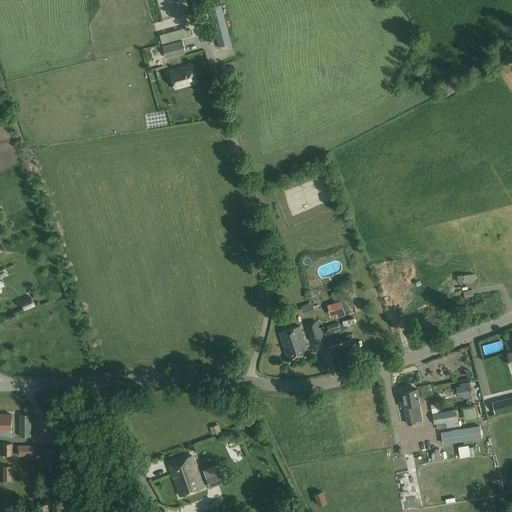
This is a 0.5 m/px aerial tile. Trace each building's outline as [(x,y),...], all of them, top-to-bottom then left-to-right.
[(221,4),(208,8),(219,47),(231,43),(221,4)] [(190,29),(178,33),(180,39),(191,35),(190,29)] [(174,40),(172,34),(160,38),(162,43),(174,40)] [(166,58),(172,56),(185,53),(182,41),(163,46),(166,58)] [(175,88),(196,82),(191,65),(170,71),(175,88)] [(474,284),(473,272),(453,273),(454,285),(474,284)] [(20,304),(24,312),(35,307),(31,299),(20,304)] [(331,304),(336,317),(345,315),(341,301),(331,304)] [(301,307),(303,313),(315,308),(313,303),(301,307)] [(323,337),(318,320),(305,324),(310,341),(323,337)] [(288,358),(308,352),(299,326),(279,332),(288,358)] [(354,344),(351,333),(327,341),(331,351),(354,344)] [(343,358),(341,349),(335,351),(338,360),(343,358)] [(482,374),(501,368),(499,360),(479,366),(482,374)] [(472,397),(469,381),(460,383),(460,386),(456,386),(458,397),(462,396),(463,398),(472,397)] [(419,396),(417,388),(402,391),(403,398),(400,398),(401,406),(404,405),(408,423),(412,423),(413,423),(413,422),(417,422),(417,421),(423,420),(420,403),(420,401),(423,401),(422,395),(419,396)] [(464,405),(464,417),(476,416),(475,404),(464,405)] [(459,425),(458,420),(458,419),(456,409),(432,413),(434,424),(436,423),(437,429),(447,427),(459,425)] [(0,437),(11,437),(11,414),(0,413),(0,437)] [(31,436),(31,414),(19,414),(19,436),(31,436)] [(216,434),(221,433),(218,424),(210,427),(212,434),(216,433),(216,434)] [(443,443),(481,437),(479,426),(441,432),(443,443)] [(265,453),(271,450),(263,438),(257,441),(265,453)] [(3,443),(3,457),(5,457),(5,454),(11,455),(11,443),(3,443)] [(458,445),(459,457),(470,456),(469,444),(458,445)] [(30,458),(30,448),(19,448),(19,458),(30,458)] [(55,510),(66,508),(57,448),(44,450),(47,467),(48,467),(55,510)] [(180,496),(203,487),(192,456),(169,464),(180,496)] [(225,481),(219,465),(203,470),(210,487),(225,481)] [(3,466),(3,483),(11,483),(11,466),(3,466)] [(314,494),(318,505),(327,502),(323,490),(314,494)] [(47,511),(47,502),(38,503),(38,511),(47,511)]
